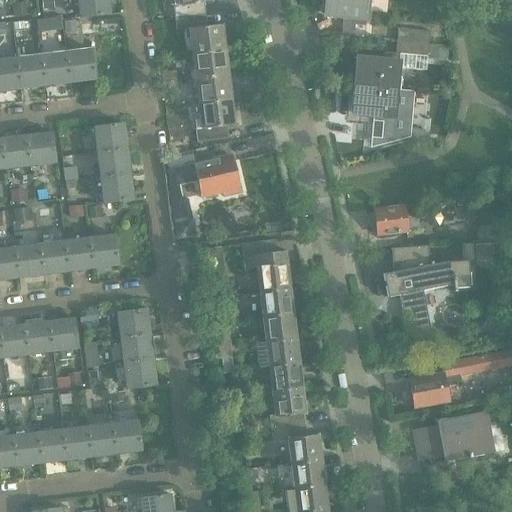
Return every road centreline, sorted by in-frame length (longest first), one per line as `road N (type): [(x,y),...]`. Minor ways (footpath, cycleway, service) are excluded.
road 1 (residential): [(377,511),(308,150),(268,0)]
road 2 (residential): [(4,497),(190,472)]
road 3 (residential): [(190,472),(166,287)]
road 4 (residential): [(166,287),(143,102)]
road 5 (residential): [(0,308),(166,287)]
road 6 (residential): [(0,119),(143,102)]
